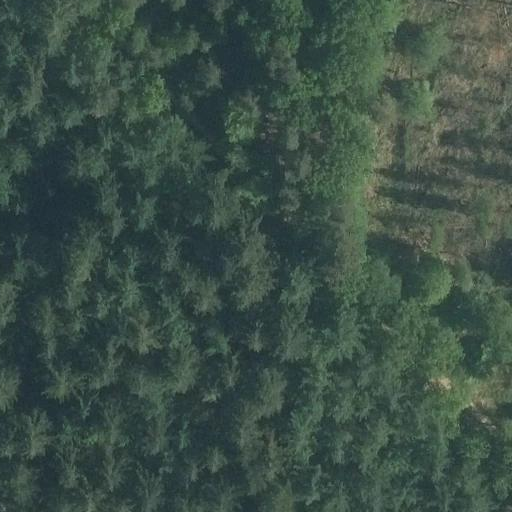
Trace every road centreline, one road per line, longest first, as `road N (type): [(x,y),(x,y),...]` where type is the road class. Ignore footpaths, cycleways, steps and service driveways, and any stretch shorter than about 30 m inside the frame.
road 1 (track): [(511,455),(93,0)]
road 2 (track): [(300,511),(250,178)]
